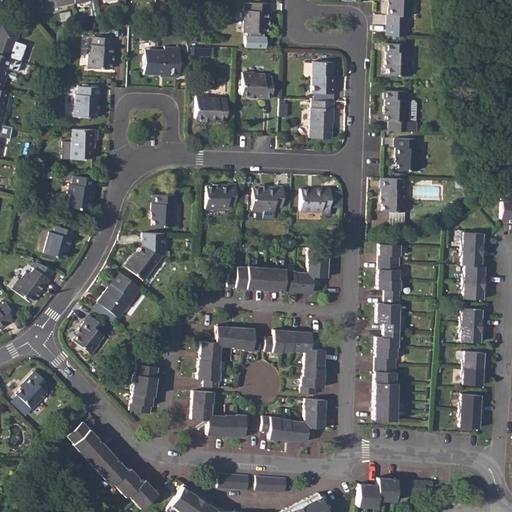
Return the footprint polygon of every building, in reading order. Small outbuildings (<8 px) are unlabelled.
[(72,3),(71,0),(37,0),(38,4),(40,3),(41,9),(72,3)] [(388,6),(387,8),(386,15),(385,15),(385,23),(384,36),(404,37),(405,24),(405,17),(408,17),(409,7),(410,7),(410,0),(388,0),(388,1),(388,6)] [(263,32),(264,25),(264,20),(266,19),(266,10),(267,10),(268,2),(248,1),(247,9),(243,9),(243,19),(242,19),(241,31),(263,32)] [(0,54),(8,57),(9,57),(20,27),(13,25),(14,23),(6,20),(5,22),(0,20),(0,54)] [(108,67),(108,60),(109,54),(110,54),(111,45),(110,45),(110,37),(90,35),(90,43),(88,43),(88,53),(86,53),(85,65),(108,67)] [(384,52),(384,60),(385,60),(385,67),(385,76),(407,77),(408,63),(406,63),(407,53),(404,52),(405,45),(383,44),(383,52),(384,52)] [(144,49),(143,74),(164,75),(164,77),(177,77),(178,47),(163,46),(163,49),(144,49)] [(309,61),(308,92),(311,92),(320,93),(331,93),(331,85),(329,85),(329,75),(330,75),(331,62),(309,61)] [(239,94),(246,94),(253,94),(253,96),(260,96),(260,98),(268,98),(269,77),(262,77),(262,74),(252,74),(252,72),(240,72),(239,94)] [(92,117),(92,110),(93,103),(94,103),(94,95),(96,96),(96,87),(75,86),(75,93),(72,93),(72,103),(70,103),(70,115),(92,117)] [(383,99),(382,107),(383,107),(383,114),(383,122),(386,122),(386,131),(413,132),(414,104),(412,102),(405,102),(405,100),(403,100),(403,92),(382,91),(381,99),(383,99)] [(193,116),(200,117),(206,117),(206,118),(207,119),(214,119),(214,120),(223,121),(224,98),(206,97),(206,95),(194,95),(193,116)] [(276,98),(275,115),(285,115),(285,104),(282,103),(282,98),(276,98)] [(311,100),(309,99),(308,108),(307,107),(306,137),(328,138),(329,118),(330,118),(330,100),(320,100),(311,100)] [(94,129),(68,128),(67,158),(79,159),(80,157),(89,158),(90,139),(94,139),(94,129)] [(393,148),(393,156),(393,157),(394,157),(394,163),(394,170),(416,171),(416,159),(416,148),(413,148),(413,140),(392,139),(391,148),(393,148)] [(91,177),(68,174),(67,182),(65,182),(63,193),(66,194),(63,207),(85,211),(88,196),(89,196),(91,177)] [(403,179),(377,179),(377,189),(379,189),(378,198),(380,198),(379,205),(379,211),(387,212),(402,212),(403,179)] [(215,186),(210,185),(202,185),(201,208),(213,208),(213,207),(224,207),(224,204),(231,204),(232,184),(224,184),(224,185),(216,185),(215,186)] [(261,187),(256,187),(248,187),(247,209),(260,210),(260,209),(270,209),(270,206),(278,206),(279,186),(270,186),(270,187),(262,187),(261,187)] [(297,189),(296,209),(317,210),(317,212),(319,214),(325,214),(326,208),(327,188),(310,187),(310,189),(297,189)] [(147,201),(147,210),(148,210),(148,217),(148,224),(170,224),(171,212),(169,212),(169,203),(174,203),(174,194),(149,193),(149,201),(147,201)] [(508,220),(511,220),(511,195),(510,195),(510,197),(500,196),(499,216),(508,216),(508,220)] [(46,230),(40,251),(61,257),(65,245),(70,229),(53,224),(51,232),(46,230)] [(459,239),(459,246),(458,253),(459,253),(459,263),(462,263),(461,272),(460,272),(459,279),(459,286),(460,286),(460,295),(480,297),(481,288),(485,288),(485,281),(486,274),(482,273),(482,264),(479,264),(480,255),(483,255),(484,247),(484,240),(481,240),(482,231),(462,230),(461,239),(459,239)] [(159,232),(138,231),(138,244),(132,251),(133,252),(129,257),(128,257),(121,265),(139,279),(158,254),(158,237),(159,232)] [(371,381),(370,400),(370,418),(392,419),(393,401),(393,381),(392,381),(393,364),(393,345),(395,345),(395,329),(396,313),(396,296),(397,278),(395,278),(396,260),(396,243),(375,242),(375,260),(374,278),(374,287),(381,288),(381,295),(381,303),(373,302),(373,312),(373,321),(380,322),(380,329),(379,335),(372,335),(372,345),(371,363),(371,381)] [(223,285),(241,286),(260,287),(279,288),(307,290),(308,274),(323,274),(323,256),(324,246),(303,245),(302,255),(303,255),(302,269),(292,268),(292,267),(281,267),(281,266),(261,264),(243,263),(242,265),(225,264),(223,285)] [(28,301),(32,295),(36,290),(37,291),(42,285),(43,285),(47,280),(31,267),(27,273),(25,271),(18,279),(17,279),(10,288),(28,301)] [(110,278),(107,282),(93,301),(113,315),(119,308),(120,309),(129,297),(137,286),(114,269),(108,277),(110,278)] [(0,326),(11,320),(0,301),(0,326)] [(457,314),(456,321),(456,328),(457,329),(457,338),(477,340),(478,330),(482,330),(482,323),(482,316),(479,316),(479,307),(459,306),(458,315),(457,314)] [(73,331),(68,337),(87,352),(95,342),(94,341),(100,333),(98,331),(102,325),(84,312),(79,318),(80,319),(72,330),(73,331)] [(194,357),(193,367),(192,377),(200,377),(199,384),(214,386),(215,369),(214,369),(215,358),(216,345),(228,345),(229,347),(239,347),(238,349),(255,350),(256,334),(249,334),(249,327),(240,326),(230,326),(211,324),(210,340),(196,339),(195,357),(194,357)] [(261,335),(261,350),(277,352),(277,350),(288,351),(289,350),(300,351),(299,364),(298,374),(297,374),(296,391),(311,392),(312,385),(320,386),(320,376),(321,366),(319,365),(320,348),(306,347),(307,331),(289,330),(279,329),(269,328),(269,335),(261,335)] [(459,358),(459,365),(458,372),(459,372),(459,382),(479,383),(479,374),(483,374),(484,367),(484,359),(480,359),(481,351),(461,349),(460,358),(459,358)] [(126,391),(128,391),(125,409),(146,412),(149,394),(151,376),(154,358),(133,355),(130,373),(129,373),(126,391)] [(17,385),(11,391),(14,393),(26,405),(28,407),(44,391),(40,388),(45,383),(30,369),(20,379),(21,381),(17,385)] [(188,399),(187,418),(203,419),(202,433),(221,434),(231,435),(240,435),(241,428),(249,429),(249,413),(248,413),(233,412),(233,414),(222,413),(222,414),(207,413),(208,400),(210,400),(210,391),(210,390),(188,389),(188,399)] [(456,401),(455,407),(455,414),(456,415),(456,424),(475,425),(476,416),(480,416),(480,409),(480,402),(477,402),(478,393),(458,392),(457,400),(456,401)] [(277,416),(261,414),(260,414),(259,430),(266,430),(266,438),(275,438),(285,439),(304,440),(305,426),(321,427),(322,408),(322,398),(301,396),(301,398),(301,408),(302,408),(301,420),(287,419),(287,418),(276,417),(277,416)] [(71,442),(70,443),(83,457),(96,471),(108,484),(109,482),(124,498),(126,496),(138,508),(154,493),(143,481),(140,483),(126,467),(124,469),(112,456),(99,442),(86,428),(74,415),(59,429),(71,442)] [(218,471),(216,487),(247,489),(248,474),(218,471)] [(256,474),(255,489),(284,491),(285,476),(256,474)] [(374,506),(374,499),(393,500),(393,493),(423,494),(424,484),(431,485),(431,479),(395,477),(376,476),(375,483),(357,482),(355,505),(374,506)] [(167,511),(219,511),(221,509),(182,484),(164,510),(167,511)] [(326,511),(317,492),(277,511),(326,511)]
